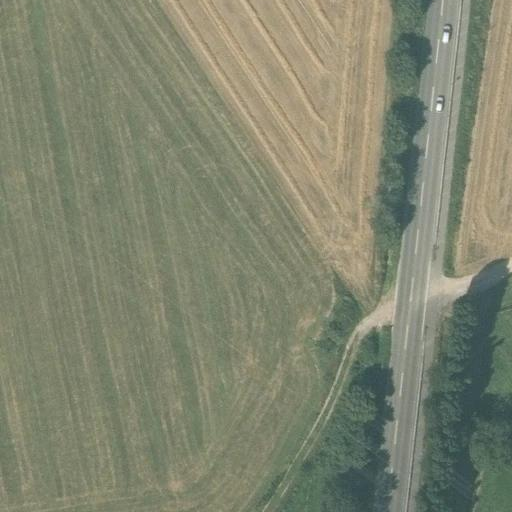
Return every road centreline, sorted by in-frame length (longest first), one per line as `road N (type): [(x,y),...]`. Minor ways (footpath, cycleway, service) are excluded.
road 1 (tertiary): [(389,511),(442,0)]
road 2 (track): [(269,511),(316,438),(361,332),(511,269)]
